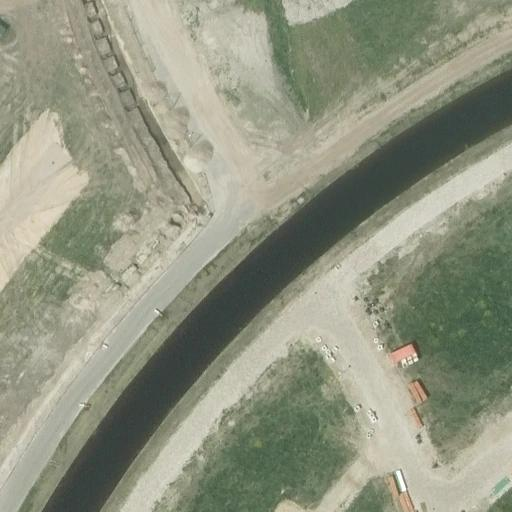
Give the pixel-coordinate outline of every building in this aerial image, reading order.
[(197,25),(232,10),(227,0),(203,0),(189,6),(197,25)] [(461,0),(446,7),(464,41),(484,32),(468,0),(461,0)] [(468,0),(484,32),(503,22),(492,0),(468,0)] [(511,0),(492,0),(503,22),(511,18),(511,0)] [(426,20),(446,52),(464,41),(446,7),(426,20)] [(240,29),(232,10),(197,25),(204,44),(240,29)] [(426,20),(408,31),(428,64),(446,52),(426,20)] [(204,44),(212,63),(248,48),(240,29),(204,44)] [(389,43),(410,75),(428,64),(408,31),(389,43)] [(410,75),(389,43),(371,54),(391,87),(410,75)] [(256,68),(248,48),(212,63),(220,82),(256,68)] [(353,65),(373,98),(391,87),(371,54),(353,65)] [(356,109),(373,98),(353,65),(333,77),(353,110),(355,108),(356,109)] [(256,127),(290,106),(277,84),(285,79),(279,68),(256,81),(263,92),(242,105),(256,127)] [(290,106),(256,127),(257,128),(254,130),(266,148),(268,147),(269,150),(290,137),(297,148),(319,135),(312,124),(304,129),(290,106)] [(491,195),(466,211),(496,256),(511,245),(511,223),(510,224),(491,195)] [(466,211),(441,227),(461,257),(454,261),(468,282),(480,274),(477,269),(496,256),(466,211)] [(406,253),(382,272),(385,276),(416,313),(434,299),(439,304),(449,295),(434,275),(428,281),(406,253)] [(374,278),(359,290),(381,317),(375,322),(391,342),(420,319),(416,313),(385,276),(377,282),(374,278)] [(433,334),(426,339),(434,349),(440,344),(433,334)] [(499,339),(487,347),(501,367),(508,363),(511,368),(511,337),(502,344),(499,339)] [(428,353),(422,359),(430,368),(436,363),(428,353)] [(470,368),(453,382),(487,424),(509,406),(487,378),(494,373),(477,354),(466,363),(470,368)] [(293,359),(275,378),(296,399),(287,408),(305,426),(315,415),(308,409),(330,387),(318,376),(314,381),(293,359)] [(448,377),(419,402),(436,422),(442,416),(464,443),(487,424),(453,382),(448,377)] [(242,414),(225,434),(260,462),(276,444),(283,450),(293,439),(273,422),(265,433),(242,414)] [(204,461),(188,482),(225,508),(240,489),(248,494),(256,483),(236,468),(228,478),(204,461)] [(206,511),(175,493),(164,511),(206,511)]
